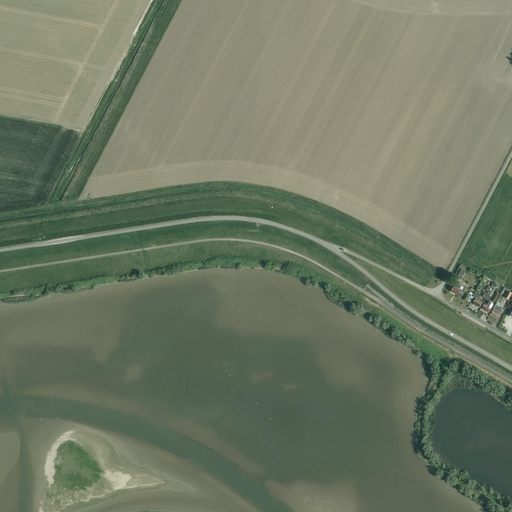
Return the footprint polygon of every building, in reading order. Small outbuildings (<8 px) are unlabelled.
[(461,280),(465,271),(461,269),(457,277),(461,280)] [(454,286),(451,291),(458,295),(459,293),(460,290),(464,292),(466,288),(458,284),(456,287),(454,286)] [(465,296),(464,298),(466,300),(469,301),(472,296),(472,295),(469,294),(467,293),(465,296)] [(484,300),(479,298),(478,300),(476,298),(477,297),(478,295),(475,293),(471,301),(473,303),(473,304),(480,307),(484,300)] [(493,305),(494,304),(491,302),(491,303),(489,301),(487,305),(484,303),(481,308),(489,313),(492,307),(493,305)] [(494,308),(491,313),(498,318),(501,312),(503,309),(499,307),(496,305),(494,308)]
